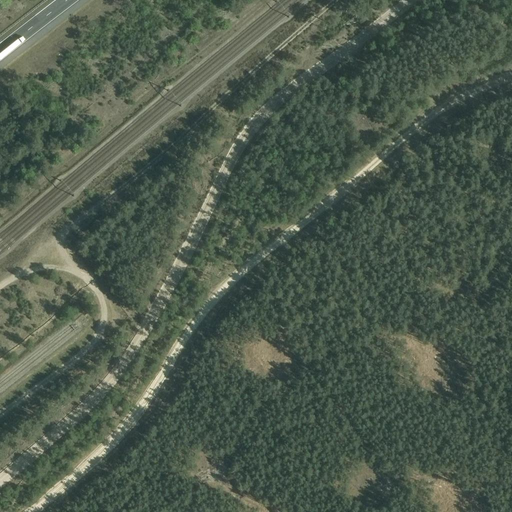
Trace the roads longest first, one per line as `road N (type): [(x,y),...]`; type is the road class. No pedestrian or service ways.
road 1 (track): [(77,273),(62,244),(67,229),(337,0)]
road 2 (track): [(0,413),(89,346),(104,319),(94,285),(67,269),(42,269),(0,286)]
